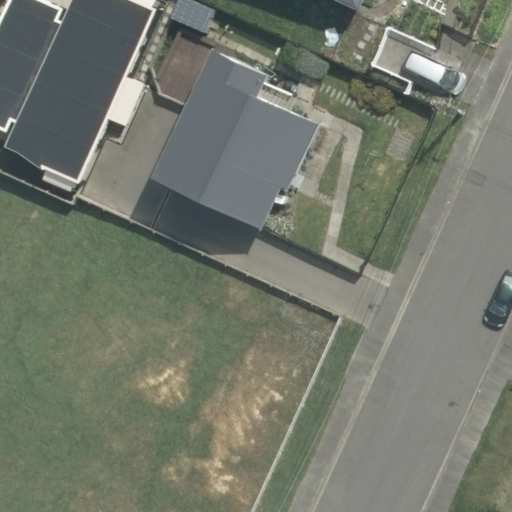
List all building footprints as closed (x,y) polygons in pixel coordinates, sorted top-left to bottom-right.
[(127,70),(155,0),(0,0),(0,129),(6,132),(2,143),(84,177),(110,116),(127,123),(146,77),(127,70)] [(215,44),(211,52),(151,175),(264,231),(316,124),(252,92),(264,68),(215,44)] [(212,357),(233,316),(124,269),(64,398),(119,422),(129,405),(186,429),(219,360),(212,357)] [(213,466),(144,435),(126,477),(195,507),(213,466)] [(129,511),(135,501),(31,452),(4,511),(129,511)]
